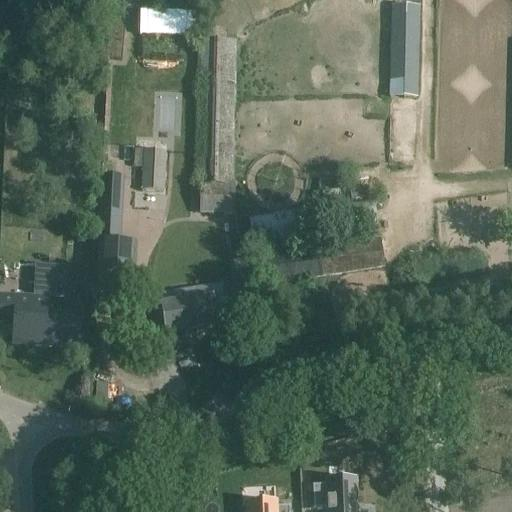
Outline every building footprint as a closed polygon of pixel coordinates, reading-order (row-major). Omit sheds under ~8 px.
[(390,6),(388,98),(417,99),(419,7),(390,6)] [(232,187),(232,185),(236,41),(198,40),(194,186),(200,186),(232,187)] [(134,168),(141,168),(141,193),(163,194),(166,152),(142,151),(134,151),(134,168)] [(101,178),(99,214),(118,215),(119,179),(101,178)] [(232,187),(200,186),(200,215),(233,216),(234,185),(232,185),(232,187)] [(373,199),(247,218),(252,250),(378,230),(373,199)] [(244,261),(248,290),(384,269),(380,239),(244,261)] [(134,295),(136,247),(120,246),(116,246),(98,245),(95,293),(97,293),(134,295)] [(246,277),(244,261),(232,262),(237,292),(248,290),(246,277)] [(50,267),(49,298),(64,299),(66,268),(50,267)] [(226,327),(220,287),(200,290),(202,300),(172,304),(170,295),(150,298),(156,337),(166,336),(166,340),(185,337),(185,338),(187,338),(187,336),(195,335),(196,336),(197,336),(197,335),(217,332),(217,328),(226,327)] [(0,295),(0,322),(15,324),(15,341),(36,342),(36,347),(80,349),(82,314),(48,313),(48,304),(35,303),(35,297),(33,298),(0,295)] [(399,453),(396,441),(375,446),(378,458),(399,453)] [(327,488),(313,489),(314,511),(328,511),(327,511),(355,511),(355,483),(353,483),(328,484),(327,484),(327,488)]
